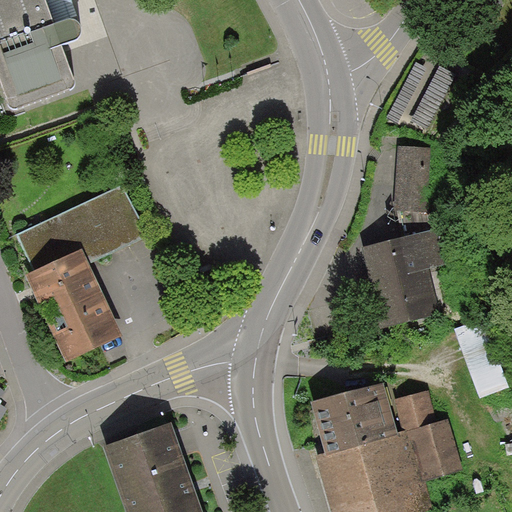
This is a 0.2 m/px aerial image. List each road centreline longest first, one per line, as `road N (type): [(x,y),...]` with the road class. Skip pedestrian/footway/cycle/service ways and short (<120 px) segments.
road 1 (residential): [(0,497),(18,466),(91,411),(183,373),(251,363)]
road 2 (tertiary): [(328,83),(332,151),(251,363)]
road 3 (tertiary): [(251,363),(254,407),(285,511)]
road 4 (residential): [(414,0),(389,44),(328,83)]
